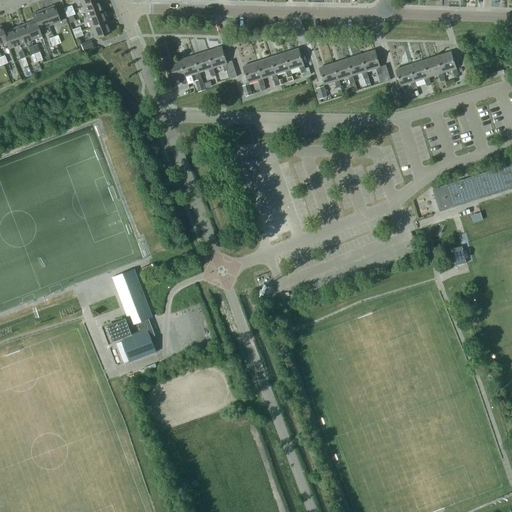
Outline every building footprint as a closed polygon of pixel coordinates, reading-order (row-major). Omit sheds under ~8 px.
[(97,0),(82,7),(86,17),(102,10),(98,0),(97,0)] [(54,5),(43,9),(49,25),(59,22),(54,5)] [(43,9),(33,13),(31,13),(33,20),(35,24),(37,23),(39,29),(49,25),(43,9)] [(86,17),(90,29),(106,22),(102,10),(86,17)] [(39,29),(37,23),(35,24),(33,20),(25,23),(30,40),(41,36),(39,29)] [(106,22),(90,29),(94,39),(110,32),(106,22)] [(25,23),(14,27),(20,44),(30,40),(25,23)] [(14,27),(3,31),(4,34),(3,35),(5,41),(8,48),(20,44),(14,27)] [(80,44),(82,50),(93,46),(91,40),(80,44)] [(213,67),(222,64),(224,71),(229,70),(222,47),(208,52),(213,67)] [(299,66),(303,77),(311,74),(308,67),(305,68),(299,49),(285,53),(290,69),(299,66)] [(366,71),(375,68),(377,75),(382,73),(381,70),(375,51),(361,55),(366,71)] [(450,51),(437,55),(442,72),(451,69),(451,70),(452,70),(454,76),(459,75),(460,79),(465,78),(461,65),(456,67),(456,66),(455,66),(450,51)] [(211,76),(215,74),(213,67),(208,52),(194,56),(199,72),(208,69),(211,76)] [(289,82),(293,80),(290,69),(285,53),(271,58),(276,74),(285,71),(289,82)] [(362,72),(365,83),(369,82),(368,76),(366,71),(361,55),(347,59),(352,75),(362,72)] [(197,80),(201,79),(199,72),(194,56),(180,60),(185,76),(195,73),(197,80)] [(444,79),(442,72),(442,73),(437,57),(423,61),(428,77),(438,74),(440,81),(444,79)] [(262,78),(272,75),(275,86),(280,84),(278,80),(276,74),(271,58),(257,62),(262,78)] [(338,80),(348,77),(350,83),(354,82),(352,75),(347,59),(333,64),(338,80)] [(180,60),(166,65),(171,81),(181,77),(183,84),(188,83),(185,76),(180,60)] [(428,77),(423,61),(409,65),(414,81),(415,81),(424,78),(426,85),(431,84),(428,77)] [(257,62),(243,67),(248,82),(258,79),(262,91),(266,90),(262,78),(257,62)] [(334,81),(336,88),(341,86),(338,80),(333,64),(319,68),(324,84),(334,81)] [(395,70),(400,86),(410,83),(412,89),(417,88),(415,81),(414,81),(409,65),(395,70)] [(387,68),(381,70),(382,73),(385,82),(391,80),(387,68)] [(505,74),(503,69),(492,73),(493,78),(500,76),(503,75),(505,74)] [(197,80),(195,81),(198,92),(205,89),(201,79),(197,80)] [(248,83),(242,85),(245,95),(251,94),(248,83)] [(327,97),(324,86),(316,88),(319,99),(327,97)] [(406,98),(402,86),(395,88),(398,100),(406,98)] [(511,163),(432,189),(439,211),(511,188),(511,163)] [(481,213),(470,216),(473,224),(483,221),(481,213)] [(454,266),(466,263),(462,247),(450,250),(454,266)] [(129,362),(155,352),(150,337),(154,336),(148,318),(152,317),(134,268),(112,277),(129,324),(127,325),(125,318),(108,324),(114,341),(122,338),(122,340),(122,341),(129,362)]
